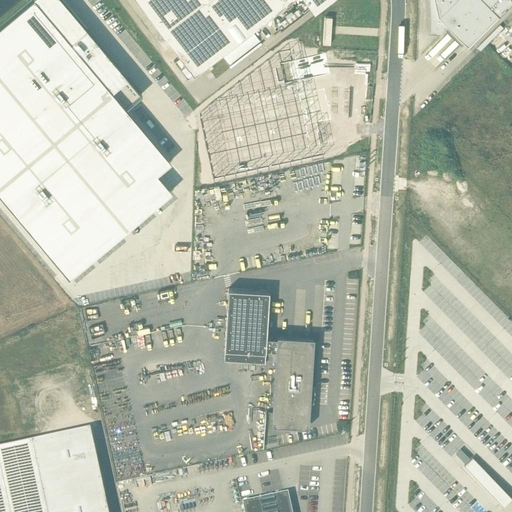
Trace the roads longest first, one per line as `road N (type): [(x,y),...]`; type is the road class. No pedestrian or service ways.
road 1 (unclassified): [(396,0),(367,511)]
road 2 (unknown): [(346,261),(330,416),(287,427)]
